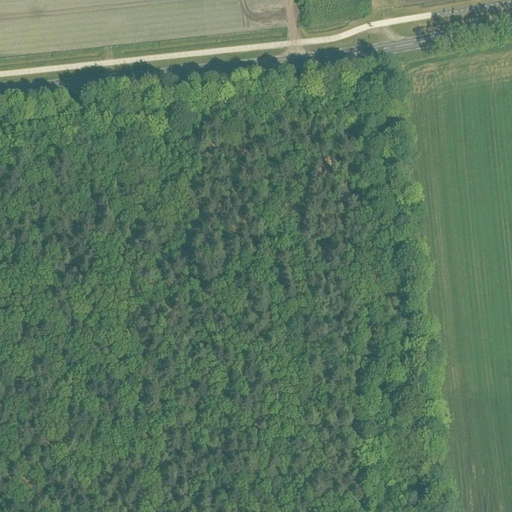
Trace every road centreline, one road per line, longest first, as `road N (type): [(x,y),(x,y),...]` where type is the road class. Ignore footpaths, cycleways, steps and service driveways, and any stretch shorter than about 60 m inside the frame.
road 1 (primary): [(0,94),(387,50),(511,25)]
road 2 (track): [(427,511),(387,50)]
